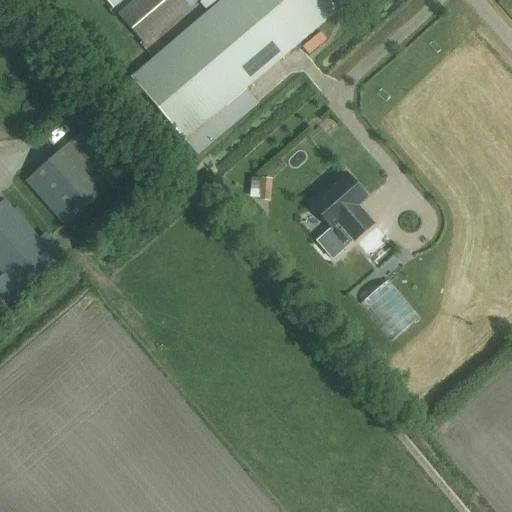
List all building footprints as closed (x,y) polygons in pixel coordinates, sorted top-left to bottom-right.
[(102,0),(111,10),(123,0),(102,0)] [(142,45),(196,0),(133,0),(117,15),(142,45)] [(246,89),(336,12),(325,0),(222,0),(129,80),(183,143),(203,126),(246,89)] [(203,126),(183,143),(195,157),(258,103),(246,89),(203,126)] [(64,227),(110,187),(71,142),(25,182),(64,227)] [(366,198),(345,173),(309,204),(331,229),(338,223),(353,241),(373,225),(357,206),(366,198)] [(262,199),(270,201),(276,179),(268,177),(262,199)] [(0,204),(0,271),(12,285),(20,295),(64,256),(47,238),(41,243),(4,201),(0,204)] [(21,297),(4,278),(0,280),(0,308),(3,312),(21,297)]
